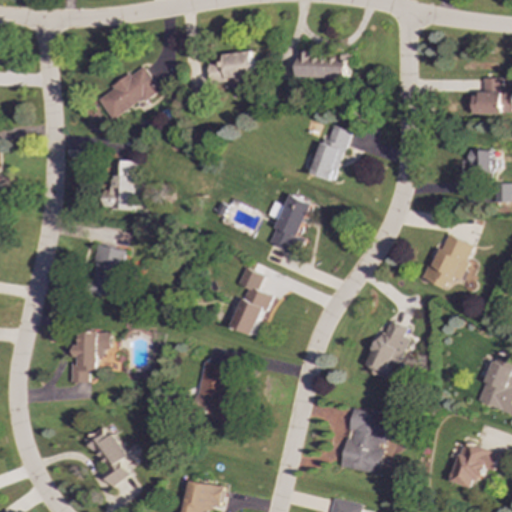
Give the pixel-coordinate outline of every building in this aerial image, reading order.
[(266,75),(262,50),(232,55),(233,60),(218,62),(221,83),(266,75)] [(361,78),(361,56),(326,56),(326,50),(310,50),(310,77),(361,78)] [(166,92),(151,67),(103,97),(117,119),(150,100),(151,101),(166,92)] [(511,114),(511,78),(493,78),(494,93),(477,93),(478,115),(511,114)] [(360,131),(339,124),(321,174),(342,181),(360,131)] [(502,151),(477,151),(478,174),(503,173),(502,151)] [(140,161),(117,160),(116,193),(108,193),(107,208),(138,209),(140,161)] [(511,183),(502,183),(501,202),(511,202),(511,183)] [(305,236),(319,204),(298,194),(293,207),(280,201),(275,215),(285,220),(275,243),(303,255),(310,238),(305,236)] [(478,245),(453,234),(440,264),(434,262),(427,278),(451,289),(457,276),(469,281),(477,262),(472,260),(478,245)] [(118,297),(128,250),(102,244),(92,292),(118,297)] [(259,336),(275,294),(263,290),(269,275),(249,268),(242,286),(250,289),(236,327),(259,336)] [(371,368),(389,375),(394,363),(405,368),(417,337),(409,334),(411,327),(390,319),(371,368)] [(74,383),(92,383),(92,371),(102,372),(102,348),(113,349),(114,332),(82,331),(82,344),(79,344),(78,363),(74,363),(74,383)] [(481,401),(511,412),(511,355),(499,351),(481,401)] [(230,401),(236,367),(207,361),(197,419),(241,427),(245,404),(230,401)] [(394,416),(355,409),(344,467),(382,474),(388,446),(394,416)] [(117,433),(110,437),(104,427),(88,438),(107,469),(104,471),(113,486),(132,475),(123,461),(131,456),(117,433)] [(477,489),(484,467),(497,471),(502,454),(465,442),(452,481),(477,489)] [(185,511),(211,511),(213,505),(222,507),(225,486),(192,480),(185,511)] [(334,511),(363,511),(365,504),(337,498),(334,511)]
